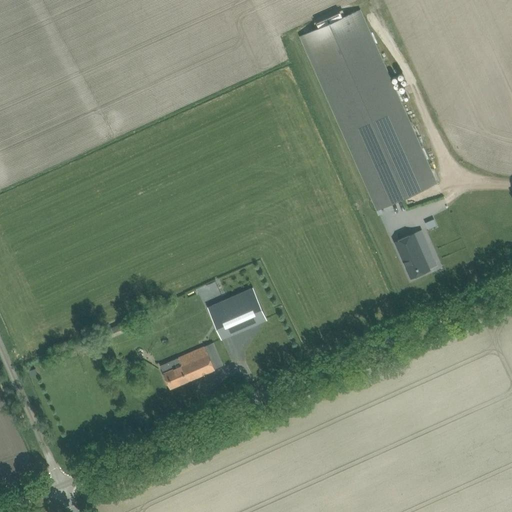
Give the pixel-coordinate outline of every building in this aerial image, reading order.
[(438,183),(361,9),(359,9),(301,35),(378,210),(438,183)] [(478,207),(456,217),(464,235),(486,225),(478,207)] [(421,230),(396,241),(411,277),(430,269),(423,254),(430,251),(421,230)] [(267,319),(253,287),(209,307),(223,339),(267,319)] [(171,370),(164,372),(164,373),(167,379),(171,388),(223,365),(219,356),(213,343),(198,349),(189,353),(178,358),(168,363),(171,370)]
